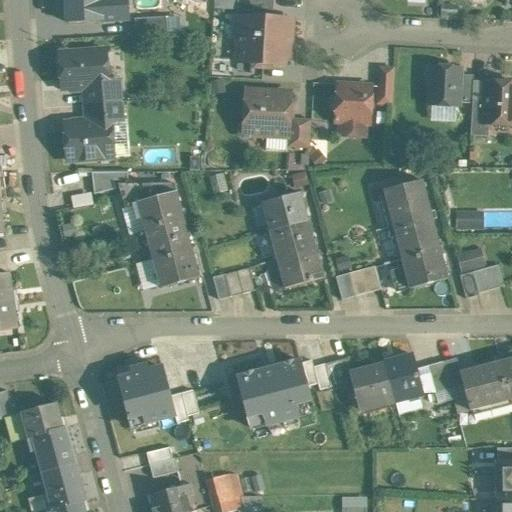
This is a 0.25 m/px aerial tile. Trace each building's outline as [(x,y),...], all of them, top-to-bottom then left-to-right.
[(66,0),(68,23),(130,20),(128,0),(66,0)] [(237,0),(237,11),(273,14),(273,0),(237,0)] [(166,17),(135,19),(136,36),(168,34),(166,17)] [(292,20),(239,17),(236,62),(251,63),(254,67),(262,68),(267,64),(284,65),(285,57),(290,57),(292,20)] [(106,50),(60,53),(62,90),(84,89),(109,87),(108,82),(106,50)] [(461,69),(429,67),(428,84),(430,84),(428,105),(459,107),(459,103),(460,75),(461,69)] [(394,69),(380,68),(378,104),(392,105),(394,69)] [(473,76),(460,75),(459,103),(472,104),(472,101),(473,76)] [(109,87),(84,89),(86,105),(121,102),(120,81),(108,82),(109,87)] [(511,83),(485,82),(484,101),(483,125),(489,125),(511,126),(511,123),(511,83)] [(373,87),(337,84),(336,96),(333,96),(330,100),(329,106),(332,110),(335,110),(334,122),(370,125),(373,87)] [(291,94),(245,92),(244,123),(239,127),(239,133),(243,138),(249,138),(253,134),(288,136),(289,136),(290,119),(291,94)] [(484,101),(472,101),(472,104),(470,136),(488,137),(489,125),(483,125),(484,101)] [(121,102),(86,105),(87,122),(111,120),(111,121),(123,120),(121,102)] [(311,120),(290,119),(289,136),(288,136),(287,147),(309,148),(311,120)] [(87,122),(64,124),(67,161),(113,158),(111,121),(111,120),(87,122)] [(128,173),(92,173),(94,195),(116,189),(114,181),(128,181),(128,173)] [(422,181),(383,191),(401,261),(440,250),(422,181)] [(176,193),(174,184),(118,185),(125,208),(138,205),(145,232),(184,221),(176,193)] [(301,193),(262,204),(270,232),(308,222),(301,193)] [(484,228),(483,209),(457,210),(457,229),(484,228)] [(184,221),(145,232),(153,260),(191,249),(184,221)] [(308,222),(270,232),(277,260),(316,250),(308,222)] [(460,271),(486,265),(482,247),(456,253),(460,271)] [(191,249),(153,260),(161,288),(199,278),(191,249)] [(316,250),(277,260),(285,289),(323,278),(316,250)] [(440,250),(401,261),(409,290),(448,279),(440,250)] [(498,266),(473,272),(479,294),(504,287),(498,266)] [(374,267),(361,270),(367,293),(380,290),(374,267)] [(248,269),(237,272),(243,294),(254,291),(248,269)] [(367,293),(361,270),(349,274),(355,297),(367,293)] [(237,272),(225,275),(231,297),(243,294),(237,272)] [(473,272),(459,276),(466,299),(479,295),(479,294),(473,272)] [(10,273),(0,274),(0,303),(14,301),(10,273)] [(349,274),(336,277),(342,300),(355,297),(349,274)] [(225,275),(213,278),(218,300),(231,297),(225,275)] [(14,301),(0,303),(0,331),(18,329),(14,301)] [(286,405),(320,396),(306,345),(272,354),(286,405)] [(252,414),(286,405),(272,354),(238,364),(252,414)] [(413,355),(384,363),(394,402),(423,394),(413,355)] [(347,358),(325,364),(332,388),(351,383),(349,372),(351,372),(347,358)] [(511,358),(500,362),(511,400),(511,358)] [(457,359),(443,362),(450,389),(463,386),(459,372),(460,372),(457,359)] [(450,389),(443,362),(427,367),(434,393),(450,389)] [(460,372),(459,372),(463,386),(470,411),(511,400),(500,362),(460,372)] [(351,372),(349,372),(351,383),(359,411),(394,402),(384,363),(351,372)] [(118,380),(130,426),(173,415),(160,369),(118,380)] [(7,391),(0,393),(0,420),(14,416),(7,391)] [(294,416),(311,412),(308,400),(292,404),(294,416)] [(56,403),(20,414),(27,438),(32,437),(63,428),(56,403)] [(63,428),(32,437),(42,473),(77,463),(67,427),(63,428)] [(174,459),(149,465),(153,480),(178,474),(174,459)] [(511,498),(511,462),(496,463),(497,498),(511,498)] [(77,463),(42,473),(52,509),(83,500),(87,499),(77,463)] [(228,474),(206,481),(213,506),(227,502),(235,500),(228,474)] [(238,475),(228,474),(235,500),(242,498),(243,498),(238,475)] [(244,492),(260,488),(256,474),(240,478),(244,492)] [(190,485),(149,496),(153,511),(189,511),(186,498),(193,497),(190,485)] [(235,500),(227,502),(229,511),(237,511),(245,510),(242,498),(235,500)] [(511,511),(511,498),(497,498),(496,511),(511,511)] [(52,509),(40,511),(86,511),(83,500),(52,509)] [(229,511),(227,502),(213,506),(214,511),(229,511)]
